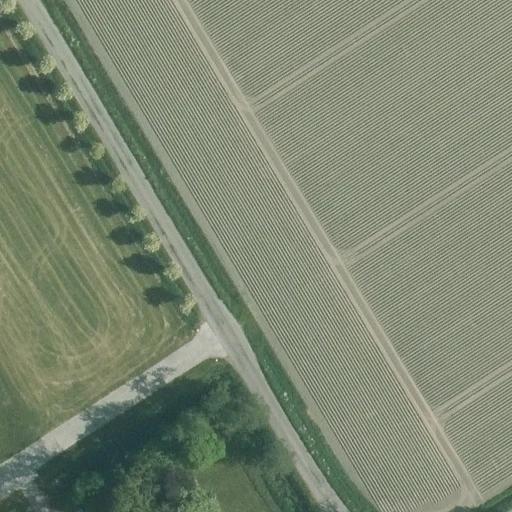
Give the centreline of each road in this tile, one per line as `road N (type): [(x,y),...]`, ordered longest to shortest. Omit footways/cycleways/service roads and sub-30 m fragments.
road 1 (unclassified): [(335,511),(25,0)]
road 2 (unknown): [(219,320),(0,465)]
